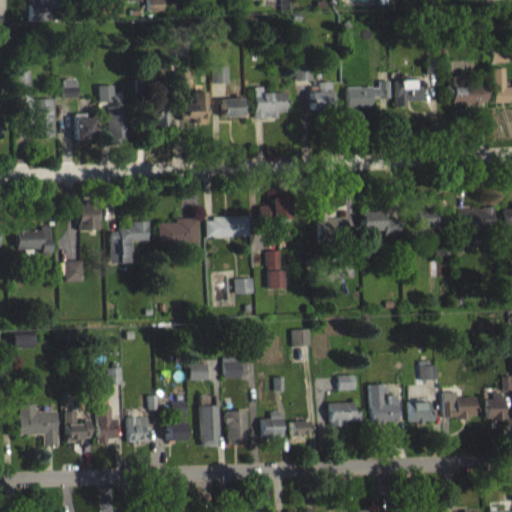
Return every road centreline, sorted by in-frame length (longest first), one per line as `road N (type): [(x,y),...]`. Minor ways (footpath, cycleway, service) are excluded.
road 1 (residential): [(0,174),(511,154)]
road 2 (residential): [(0,479),(511,459)]
